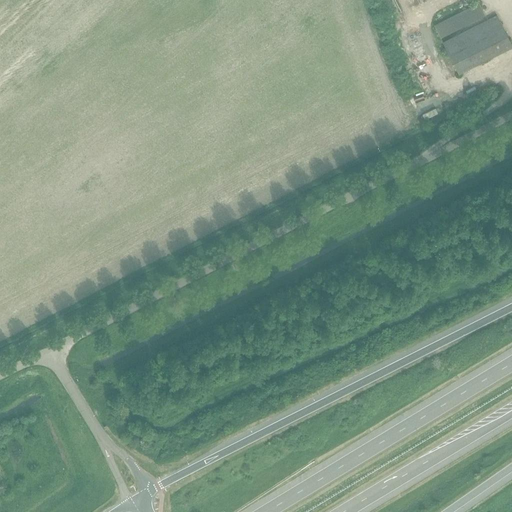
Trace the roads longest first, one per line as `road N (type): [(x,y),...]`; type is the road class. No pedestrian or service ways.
road 1 (unclassified): [(48,351),(511,114)]
road 2 (trunk): [(511,307),(146,492)]
road 3 (trunk): [(511,363),(266,511)]
road 4 (trunk): [(346,511),(511,411)]
